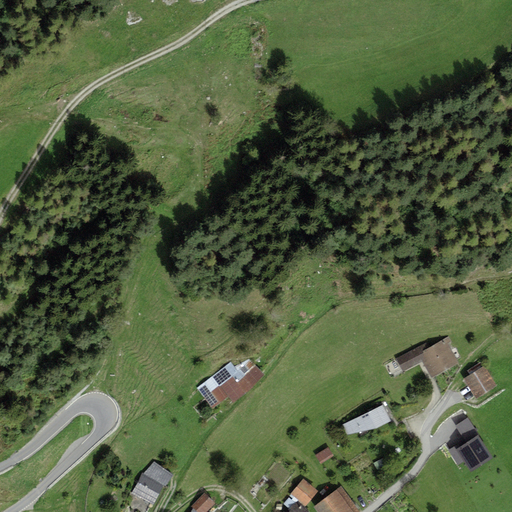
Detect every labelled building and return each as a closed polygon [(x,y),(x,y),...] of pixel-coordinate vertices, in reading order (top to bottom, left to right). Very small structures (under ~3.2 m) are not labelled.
[(448,337),(398,364),(403,372),(423,362),(431,377),(457,363),(448,346),(452,344),(448,337)] [(221,365),(203,380),(220,400),(248,378),(242,370),(232,378),(221,365)] [(481,367),(460,379),(470,398),(492,386),(481,367)] [(203,383),(187,394),(199,413),(215,402),(203,383)] [(382,407),(344,425),(348,434),(375,428),(389,421),(382,407)] [(491,458),(477,437),(458,450),(471,471),(491,458)] [(325,449),(313,456),(317,463),(329,457),(325,449)] [(141,475),(132,494),(153,504),(161,486),(173,475),(155,463),(141,475)] [(314,493),(299,481),(288,495),(303,507),(314,493)] [(352,511),(337,489),(310,508),(313,511),(352,511)] [(199,496),(189,511),(203,511),(210,503),(199,496)]
